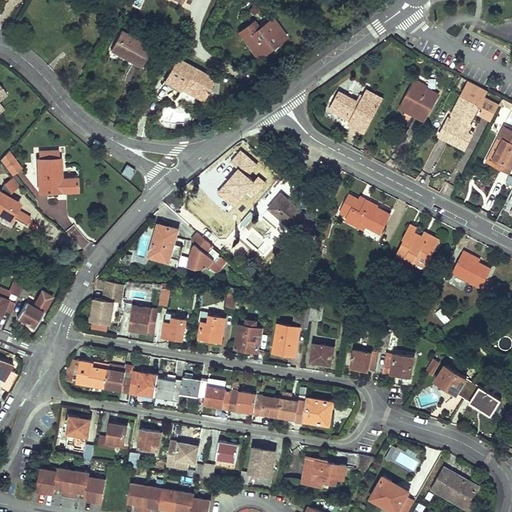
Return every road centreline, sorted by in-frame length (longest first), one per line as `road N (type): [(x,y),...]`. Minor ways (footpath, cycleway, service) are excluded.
road 1 (residential): [(41,389),(339,444),(357,436),(371,412)]
road 2 (residential): [(371,412),(368,392),(353,383),(57,331)]
road 3 (residential): [(311,137),(511,242)]
road 4 (residential): [(57,331),(105,249),(168,184)]
road 5 (residential): [(510,485),(469,446),(371,412)]
road 6 (residential): [(290,90),(410,0)]
road 7 (residential): [(112,140),(0,45)]
